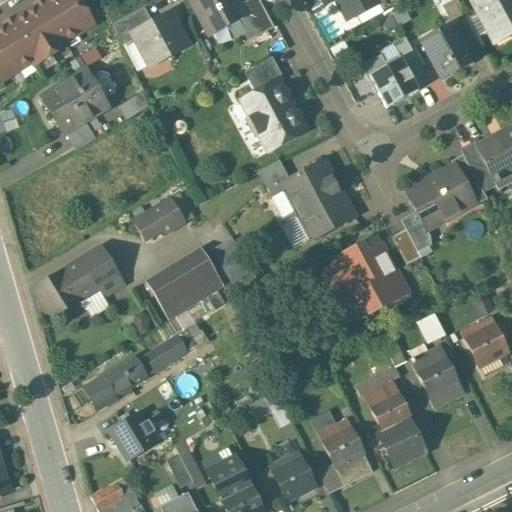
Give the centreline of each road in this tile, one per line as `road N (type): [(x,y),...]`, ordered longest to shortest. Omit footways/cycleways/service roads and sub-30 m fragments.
road 1 (residential): [(511,77),(365,153),(281,0)]
road 2 (residential): [(66,511),(0,292)]
